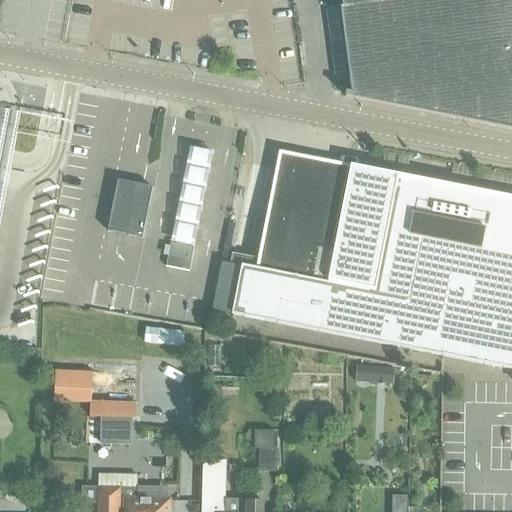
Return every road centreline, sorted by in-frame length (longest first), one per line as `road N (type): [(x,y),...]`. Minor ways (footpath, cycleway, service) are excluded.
road 1 (residential): [(324,112),(0,55)]
road 2 (unclassified): [(324,112),(511,150)]
